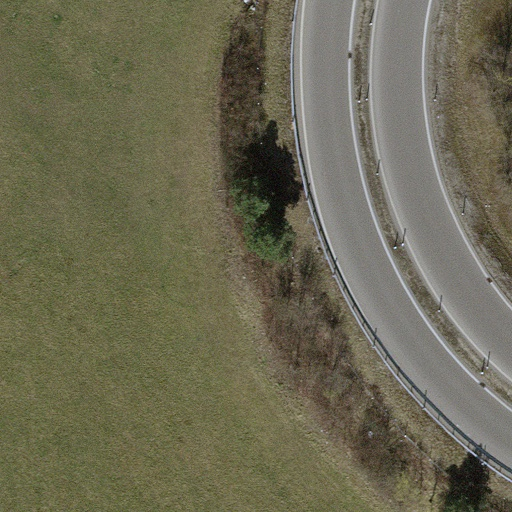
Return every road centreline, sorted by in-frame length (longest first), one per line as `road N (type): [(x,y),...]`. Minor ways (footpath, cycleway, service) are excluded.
road 1 (motorway): [(330,0),(328,130),(351,228),(394,318),(430,366),(511,442)]
road 2 (motorway): [(511,345),(475,304),(427,219),(401,102),(407,0)]
